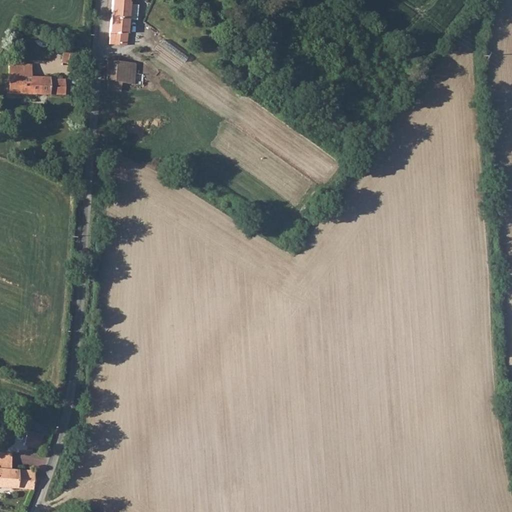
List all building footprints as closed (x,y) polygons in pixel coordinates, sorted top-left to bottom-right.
[(133,0),(116,0),(113,47),(132,48),(133,20),(134,7),(133,0)] [(142,7),(134,7),(133,20),(142,21),(142,7)] [(17,60),(16,76),(32,76),(32,60),(17,60)] [(140,66),(112,64),(110,85),(113,85),(112,95),(126,97),(126,85),(139,86),(140,66)] [(32,76),(16,76),(15,94),(62,95),(62,80),(53,80),(53,76),(32,76)] [(28,422),(22,443),(39,448),(46,427),(28,422)] [(0,486),(31,488),(32,470),(4,469),(4,461),(0,460),(0,486)]
